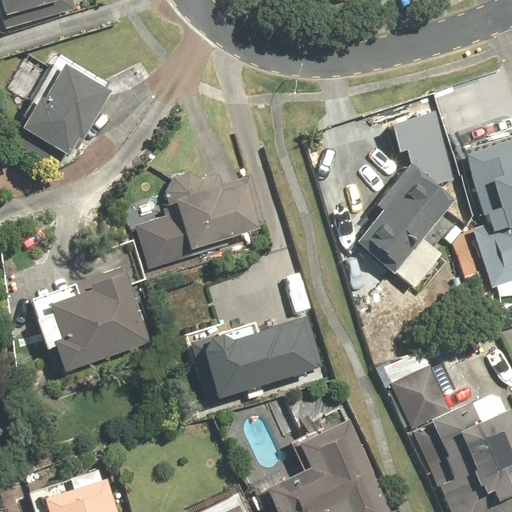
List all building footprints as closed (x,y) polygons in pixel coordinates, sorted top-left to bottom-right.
[(0,0),(0,15),(16,11),(20,24),(71,9),(68,0),(0,0)] [(52,54),(9,129),(57,157),(68,139),(73,142),(106,85),(52,54)] [(511,151),(508,140),(459,155),(480,223),(466,228),(485,289),(511,280),(511,151)] [(373,212),(347,244),(387,275),(446,202),(400,166),(367,207),(373,212)] [(167,217),(131,226),(142,268),(264,235),(248,176),(218,184),(215,175),(198,180),(184,173),(166,178),(161,192),(167,217)] [(145,344),(119,268),(30,298),(56,374),(145,344)] [(240,274),(205,287),(210,304),(246,292),(240,274)] [(222,341),(214,336),(190,343),(206,401),(319,370),(304,316),(222,341)] [(471,336),(432,344),(437,365),(476,357),(471,336)] [(424,364),(388,380),(447,511),(511,511),(511,438),(499,409),(470,422),(461,402),(444,409),(424,364)] [(300,469),(257,490),(267,511),(383,511),(340,421),(289,446),(300,469)] [(106,511),(96,480),(34,500),(37,511),(106,511)] [(237,511),(230,498),(200,511),(237,511)]
